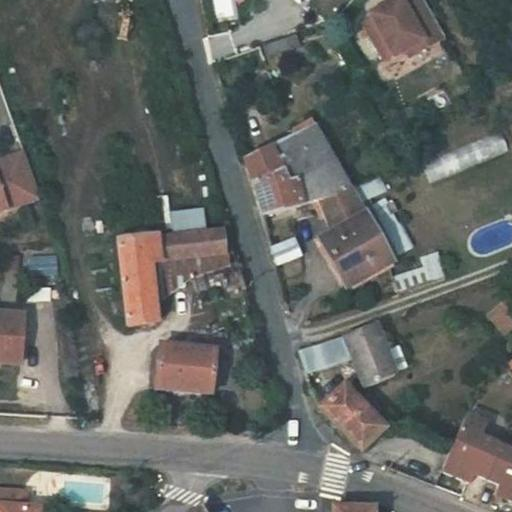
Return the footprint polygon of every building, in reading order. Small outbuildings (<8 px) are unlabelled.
[(450,40),(427,0),(419,0),(408,6),(400,11),(397,6),(376,18),(379,23),(385,34),(376,38),(390,63),(399,58),(400,61),(412,54),(429,44),(432,50),(450,40)] [(406,1),(397,6),(400,11),(408,6),(406,1)] [(379,23),(370,28),(376,38),(385,34),(379,23)] [(429,44),(412,54),(415,59),(432,50),(429,44)] [(294,145),(280,150),(292,177),(312,173),(323,200),(324,199),(350,193),(313,127),(290,135),(294,145)] [(0,200),(43,187),(27,141),(0,149),(0,158),(0,160),(0,159),(0,200)] [(280,150),(247,162),(254,184),(292,177),(280,150)] [(312,173),(292,177),(305,203),(312,201),(323,200),(312,173)] [(292,177),(254,184),(262,212),(305,203),(292,177)] [(350,193),(324,199),(323,200),(338,233),(326,240),(346,282),(390,262),(350,193)] [(228,227),(119,237),(131,321),(160,319),(153,262),(232,251),(228,227)] [(505,332),(511,325),(511,290),(489,313),(505,332)] [(0,360),(24,361),(25,310),(0,308),(0,360)] [(384,334),(379,321),(346,332),(364,385),(410,368),(402,344),(388,349),(384,334)] [(347,358),(340,338),(300,351),(307,372),(347,358)] [(217,345),(164,342),(161,386),(214,389),(217,345)] [(384,423),(347,383),(322,406),(359,446),(384,423)] [(485,419),(465,410),(441,466),(470,478),(474,469),(486,474),(500,442),(479,433),(485,419)] [(511,446),(500,442),(486,474),(498,480),(494,489),(511,496),(511,446)] [(23,489),(0,487),(0,511),(36,511),(37,505),(23,504),(23,489)]
